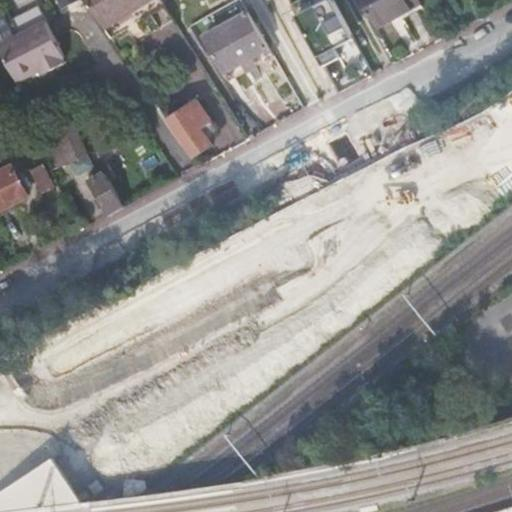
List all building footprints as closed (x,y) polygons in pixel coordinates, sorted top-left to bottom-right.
[(147,1),(149,0),(88,0),(114,37),(154,14),(147,1)] [(338,46),(357,36),(337,0),(297,0),(292,3),(325,65),(343,55),(338,46)] [(364,0),(379,26),(399,15),(390,0),(364,0)] [(390,0),(399,15),(423,1),(422,0),(390,0)] [(479,3),(477,0),(459,0),(465,10),(479,3)] [(251,70),(276,57),(274,53),(249,10),(247,6),(221,19),(222,20),(204,31),(228,71),(231,70),(246,62),(251,70)] [(66,56),(48,20),(18,35),(7,13),(0,10),(0,43),(18,80),(43,68),(45,72),(65,62),(63,57),(66,56)] [(199,99),(170,118),(195,156),(214,143),(202,125),(212,118),(199,99)] [(84,133),(70,141),(82,163),(97,155),(84,133)] [(110,214),(125,206),(107,172),(112,169),(108,162),(91,171),(104,193),(100,195),(110,214)] [(45,164),(33,171),(43,189),(56,182),(45,164)] [(14,166),(0,172),(0,209),(28,196),(14,166)]
